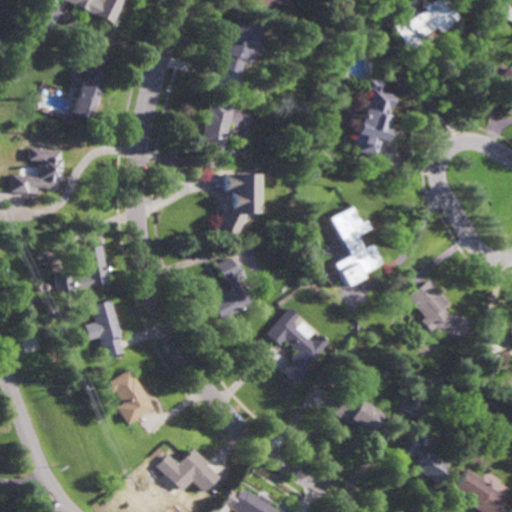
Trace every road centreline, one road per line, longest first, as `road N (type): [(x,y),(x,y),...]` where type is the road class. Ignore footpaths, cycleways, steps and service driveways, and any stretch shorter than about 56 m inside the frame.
road 1 (residential): [(183,0),(142,127),(139,214),(152,291),(217,404),(359,511)]
road 2 (residential): [(511,159),(467,142),(443,155),(439,170),(440,187),(476,247),(511,257)]
road 3 (residential): [(0,356),(40,470),(70,511)]
